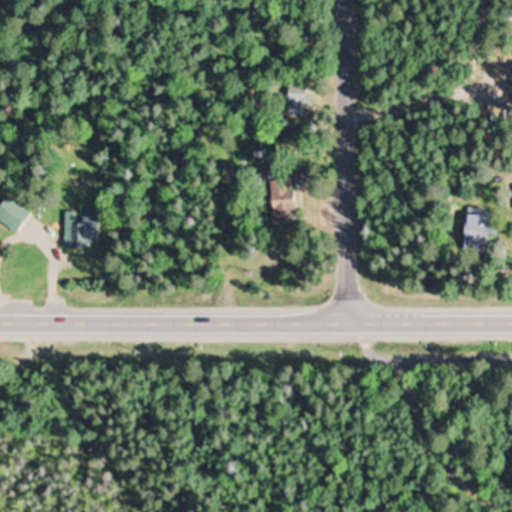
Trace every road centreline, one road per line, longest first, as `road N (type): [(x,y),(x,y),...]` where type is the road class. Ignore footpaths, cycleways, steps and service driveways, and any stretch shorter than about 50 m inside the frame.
road 1 (primary): [(0,315),(511,316)]
road 2 (residential): [(347,317),(346,0)]
